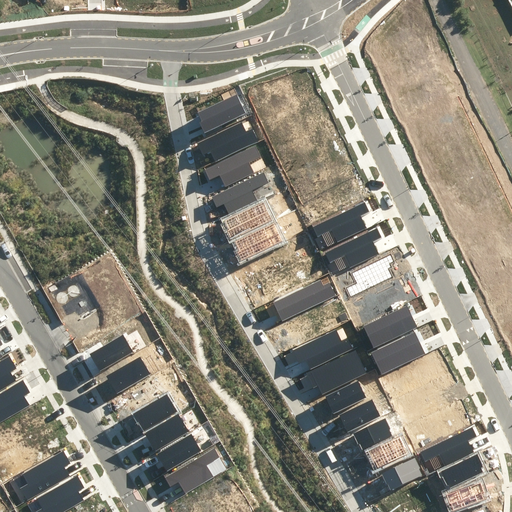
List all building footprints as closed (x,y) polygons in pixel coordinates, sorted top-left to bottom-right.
[(200,122),(205,132),(246,113),(237,94),(197,112),(202,122),(200,122)] [(215,162),(259,141),(253,129),(246,132),(242,123),(198,143),(204,157),(211,153),(215,162)] [(226,187),(255,173),(249,162),(262,157),(256,145),(205,170),(210,180),(220,175),(226,187)] [(229,213),(257,200),(252,191),(269,183),(264,172),(212,197),(217,207),(224,203),(229,213)] [(338,242),(366,228),(361,217),(370,213),(365,202),(313,228),(318,237),(333,230),(338,242)] [(230,238),(270,219),(263,203),(225,221),(229,230),(227,231),(230,238)] [(241,259),(281,240),(274,224),(236,242),(240,251),(238,252),(241,259)] [(351,267),(378,253),(373,242),(382,238),(377,228),(325,253),(330,262),(345,255),(351,267)] [(350,298),(393,278),(389,269),(393,267),(391,264),(395,262),(391,254),(351,273),(356,283),(345,287),(350,298)] [(282,321),(335,295),(329,283),(324,285),(321,279),(273,302),(282,321)] [(68,292),(69,294),(70,296),(72,297),(73,297),(75,296),(77,295),(78,294),(79,292),(79,290),(78,288),(77,287),(75,286),(73,286),(72,286),(70,287),(69,288),(68,289),(68,291),(68,292)] [(57,299),(58,300),(59,302),(61,303),(63,303),(64,303),(66,302),(67,300),(68,298),(68,296),(67,295),(66,293),(64,292),(63,292),(61,292),(60,293),(58,294),(57,295),(57,297),(57,299)] [(373,347),(417,326),(407,305),(363,326),(373,347)] [(306,360),(310,369),(354,349),(348,337),(341,340),(336,329),(293,350),(294,352),(284,356),(288,365),(298,361),(299,363),(306,360)] [(381,374),(425,353),(415,332),(371,353),(381,374)] [(99,370),(133,351),(123,335),(90,354),(99,370)] [(322,395),(367,373),(356,351),(311,372),(322,395)] [(0,389),(16,381),(10,372),(17,368),(10,356),(0,361),(0,389)] [(116,393),(150,374),(140,357),(106,377),(116,393)] [(0,421),(29,405),(24,396),(30,392),(23,380),(0,393),(0,421)] [(333,414),(366,397),(359,381),(326,397),(333,414)] [(143,430),(177,410),(168,394),(133,414),(143,430)] [(347,432),(379,416),(372,399),(340,415),(347,432)] [(154,451),(188,431),(179,414),(145,434),(154,451)] [(391,429),(385,418),(353,433),(358,444),(360,444),(363,450),(392,436),(389,430),(391,429)] [(445,466),(473,452),(468,441),(480,435),(475,426),(422,452),(426,461),(439,455),(445,466)] [(167,471),(201,451),(192,434),(157,454),(167,471)] [(378,467),(407,454),(400,438),(369,451),(374,461),(375,461),(378,467)] [(179,482),(186,493),(227,469),(215,448),(164,477),(170,487),(179,482)] [(27,500),(69,476),(64,467),(71,463),(64,451),(23,475),(28,484),(20,489),(27,500)] [(449,488),(483,472),(481,468),(483,467),(477,455),(441,472),(449,488)] [(391,490),(422,475),(420,469),(421,468),(416,458),(382,474),(386,484),(388,484),(391,490)] [(62,511),(84,500),(78,491),(85,487),(78,475),(37,499),(42,508),(36,511),(62,511)] [(486,498),(480,483),(446,495),(449,504),(451,503),(454,510),(486,498)]
